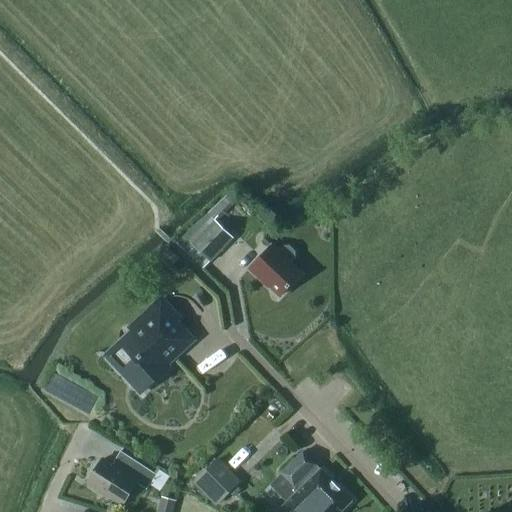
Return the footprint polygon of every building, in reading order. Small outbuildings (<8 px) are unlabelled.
[(183,236),(176,243),(185,251),(191,244),(210,261),(232,238),(207,214),(183,236)] [(259,279),(260,278),(279,296),(300,274),(269,246),(248,269),(259,279)] [(171,265),(178,258),(168,248),(160,255),(171,265)] [(133,331),(120,343),(107,355),(141,393),(168,368),(165,365),(193,340),(158,302),(130,328),(133,331)] [(123,505),(136,483),(146,489),(155,474),(120,451),(111,465),(101,459),(87,482),(123,505)] [(294,485),(299,490),(275,511),(339,511),(351,500),(303,451),(281,472),(294,485)] [(241,481),(219,458),(195,480),(218,504),(241,481)] [(249,493),(248,494),(243,488),(230,499),(242,511),(255,500),(249,493)] [(171,511),(175,501),(162,497),(157,511),(171,511)]
